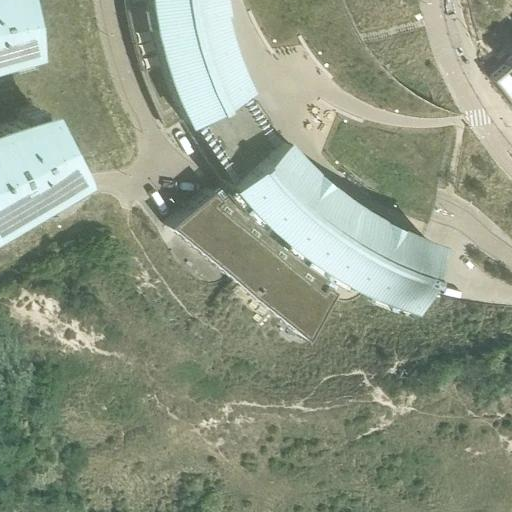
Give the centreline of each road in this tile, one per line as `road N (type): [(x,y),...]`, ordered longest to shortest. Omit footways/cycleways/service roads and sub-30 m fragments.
road 1 (residential): [(104,0),(112,52),(166,166)]
road 2 (residential): [(471,119),(433,0)]
